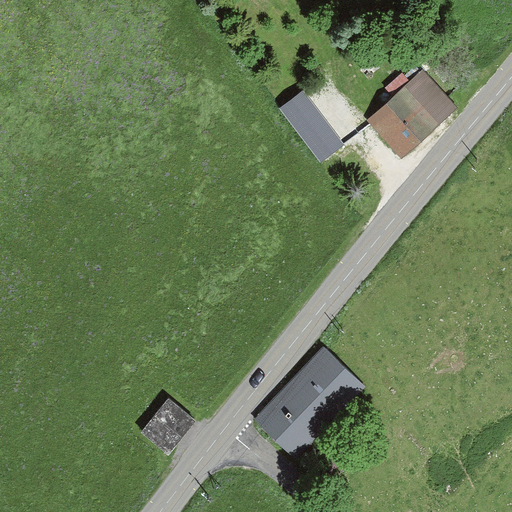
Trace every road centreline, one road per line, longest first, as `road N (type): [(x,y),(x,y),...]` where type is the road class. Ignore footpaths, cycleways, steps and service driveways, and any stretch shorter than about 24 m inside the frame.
road 1 (secondary): [(226,428),(511,80)]
road 2 (unclassified): [(318,511),(226,428)]
